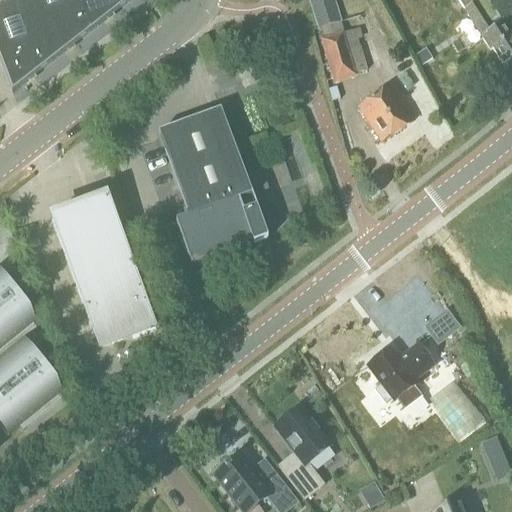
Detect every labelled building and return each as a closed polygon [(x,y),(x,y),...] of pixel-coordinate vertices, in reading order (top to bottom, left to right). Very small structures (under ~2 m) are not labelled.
[(0,62),(12,95),(52,64),(28,0),(19,0),(0,7),(0,62)] [(28,0),(52,64),(91,33),(78,0),(28,0)] [(78,0),(91,33),(130,3),(129,0),(78,0)] [(325,41),(343,36),(339,24),(341,23),(333,0),(309,0),(318,31),(321,30),(325,41)] [(486,0),(459,0),(457,2),(489,52),(492,50),(502,65),(511,58),(511,35),(510,36),(504,26),(503,26),(496,30),(491,22),(498,18),(486,0)] [(343,36),(325,41),(322,42),(335,84),(355,78),(354,76),(367,73),(358,41),(345,45),(343,36)] [(432,61),(425,51),(415,58),(421,68),(432,61)] [(336,89),(329,91),(332,103),(340,101),(336,89)] [(359,110),(381,144),(413,123),(391,89),(359,110)] [(189,219),(176,224),(191,266),(253,243),(254,246),(268,241),(267,238),(222,115),(159,138),(189,219)] [(90,327),(99,348),(154,327),(147,306),(108,200),(98,204),(62,217),(61,217),(51,221),(90,327)] [(0,285),(0,409),(2,408),(22,433),(23,432),(22,431),(60,401),(61,402),(62,401),(52,389),(56,386),(48,376),(45,380),(16,345),(35,330),(25,318),(29,315),(22,305),(18,309),(0,285)] [(460,331),(446,312),(424,330),(438,348),(460,331)] [(417,348),(398,362),(390,351),(387,354),(385,351),(373,360),(375,363),(367,369),(382,388),(375,393),(385,405),(391,401),(394,404),(397,401),(404,411),(421,398),(413,389),(417,386),(414,383),(433,369),(417,348)] [(304,396),(309,401),(319,394),(314,388),(304,396)] [(324,487),(307,466),(329,449),(300,411),(275,431),(295,456),(278,469),(304,503),(324,487)] [(496,439),(481,446),(487,459),(502,453),(496,439)] [(251,472),(240,458),(215,477),(241,511),(251,511),(271,497),(274,501),(288,490),(265,461),(251,472)] [(384,503),(381,497),(366,506),(370,511),(384,503)] [(436,511),(462,511),(459,503),(436,511)]
